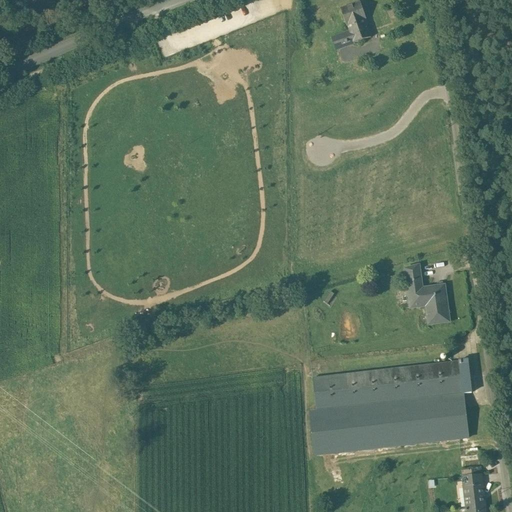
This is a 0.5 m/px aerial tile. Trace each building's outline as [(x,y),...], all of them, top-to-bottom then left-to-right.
[(360,3),(341,10),(347,27),(348,27),(349,32),(354,44),(371,39),(364,21),(366,20),(360,3)] [(336,51),(354,44),(349,32),(331,38),(336,51)] [(407,268),(408,281),(420,281),(419,267),(407,268)] [(420,281),(408,281),(409,301),(426,300),(427,323),(449,322),(447,286),(421,288),(420,281)] [(467,360),(458,361),(461,393),(471,392),(467,360)] [(458,361),(313,377),(316,409),(461,393),(458,361)] [(468,438),(463,395),(311,413),(316,456),(468,438)] [(482,475),(462,477),(466,509),(486,507),(482,475)]
